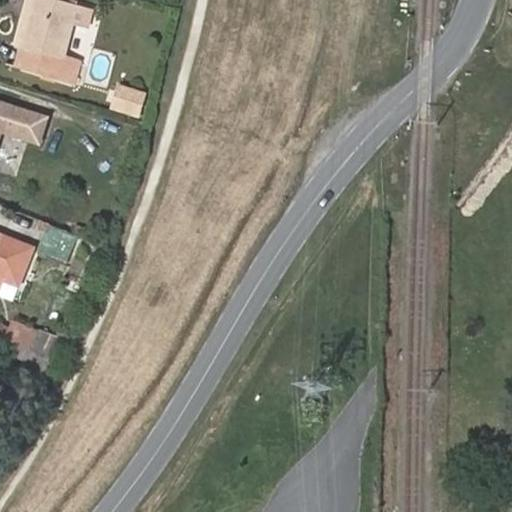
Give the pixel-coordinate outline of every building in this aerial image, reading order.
[(80,65),(64,61),(72,26),(77,8),(46,0),(26,0),(14,47),(20,48),(15,66),(74,84),(80,65)] [(77,8),(72,26),(87,30),(92,11),(77,8)] [(122,90),(116,109),(140,116),(146,97),(122,90)] [(0,133),(1,130),(5,117),(16,122),(13,134),(39,143),(47,118),(0,103),(0,133)] [(5,117),(1,130),(13,134),(16,122),(5,117)] [(67,265),(79,237),(50,225),(39,253),(67,265)] [(0,275),(10,279),(21,251),(1,242),(3,239),(0,237),(0,275)] [(30,348),(37,332),(12,321),(5,335),(30,348)]
